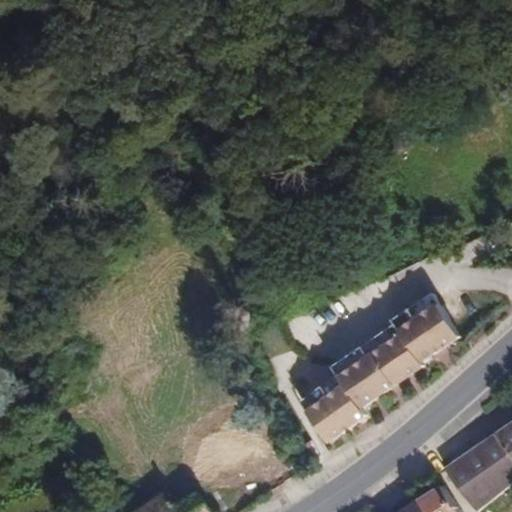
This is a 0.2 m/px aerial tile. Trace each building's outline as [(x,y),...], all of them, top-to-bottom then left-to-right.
[(479,94),(497,82),(491,72),(473,84),(479,94)] [(409,145),(401,133),(379,148),(387,160),(409,145)] [(83,236),(101,220),(86,202),(67,218),(83,236)] [(363,409),(426,367),(423,362),(462,336),(434,295),(394,321),(397,325),(334,368),(340,376),(302,402),(330,444),(369,416),(363,409)] [(476,511),(511,483),(511,424),(492,438),(445,469),(476,511)] [(0,494),(8,487),(0,478),(0,494)] [(212,511),(202,497),(179,511),(178,511),(167,495),(150,507),(145,500),(139,504),(128,487),(125,489),(119,480),(104,490),(116,508),(118,511),(212,511)] [(458,511),(442,487),(420,501),(427,511),(458,511)] [(427,511),(420,501),(403,511),(427,511)]
